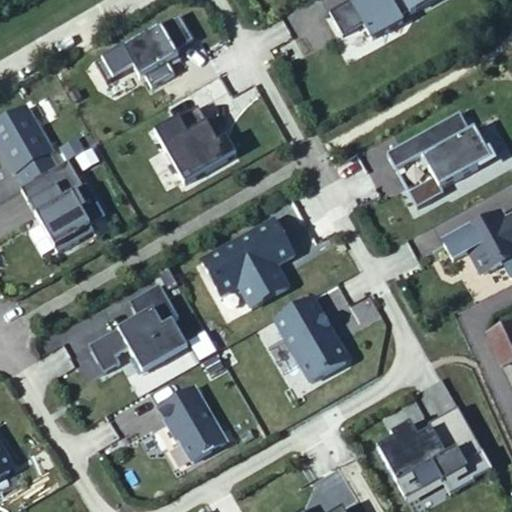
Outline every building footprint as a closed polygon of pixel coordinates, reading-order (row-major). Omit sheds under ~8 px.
[(355,0),(326,16),(339,40),(360,28),(368,43),(400,25),(396,20),(406,15),(407,17),(437,0),(355,0)] [(175,19),(110,57),(121,77),(130,71),(137,83),(142,80),(149,91),(171,78),(167,71),(165,67),(175,61),(172,55),(190,45),(175,19)] [(175,61),(165,67),(167,71),(178,65),(175,61)] [(23,111),(0,124),(0,159),(11,178),(14,176),(23,190),(53,172),(45,158),(49,156),(23,111)] [(194,111),(151,135),(181,188),(224,163),(194,111)] [(456,118),(384,158),(392,174),(418,159),(431,182),(405,197),(414,212),(440,198),(437,192),(488,164),(471,133),(466,136),(456,118)] [(209,123),(203,126),(224,163),(233,158),(223,141),(220,142),(209,123)] [(17,193),(54,257),(75,244),(72,238),(87,229),(69,198),(80,192),(65,166),(17,193)] [(498,216),(456,239),(465,256),(467,255),(480,278),(511,260),(511,218),(502,223),(498,216)] [(271,224),(198,265),(217,300),(235,290),(247,312),(285,291),(272,269),(290,259),(271,224)] [(87,229),(72,238),(75,244),(91,236),(87,229)] [(176,289),(166,272),(156,278),(166,295),(176,289)] [(141,318),(85,350),(107,388),(123,379),(112,360),(125,353),(136,372),(181,346),(169,325),(175,322),(156,289),(132,302),(141,318)] [(342,366),(343,362),(334,346),(332,347),(326,337),(329,336),(309,301),(271,323),(307,386),(342,366)] [(346,302),(324,312),(337,340),(359,330),(346,302)] [(511,334),(484,348),(500,380),(511,374),(511,334)] [(183,347),(195,367),(214,356),(203,336),(183,347)] [(136,372),(130,362),(126,364),(135,380),(184,352),(181,346),(136,372)] [(191,392),(155,413),(173,444),(176,443),(189,466),(222,446),(191,392)] [(389,443),(373,452),(401,502),(436,483),(439,487),(463,473),(460,467),(479,456),(454,412),(424,429),(427,434),(414,441),(407,427),(386,439),(389,443)] [(488,473),(479,456),(460,467),(463,473),(439,487),(445,499),(470,486),(469,484),(488,473)]
